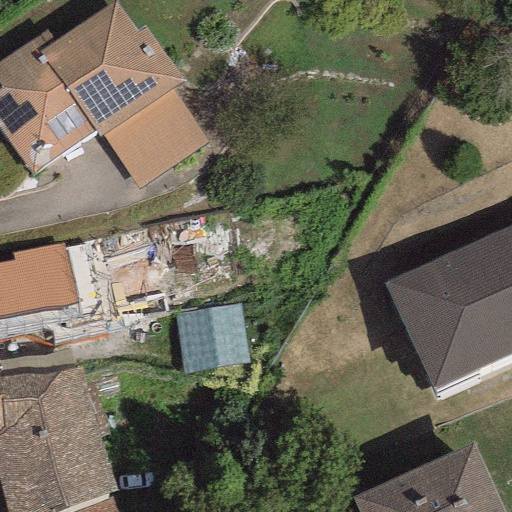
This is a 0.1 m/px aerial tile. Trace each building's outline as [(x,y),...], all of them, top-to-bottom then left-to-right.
[(0,140),(29,183),(97,137),(137,195),(208,146),(172,94),(182,87),(122,0),(54,47),(47,36),(0,67),(0,140)] [(511,238),(384,293),(432,404),(511,369),(511,238)] [(57,254),(0,266),(0,325),(69,311),(57,254)] [(0,500),(3,511),(80,511),(111,502),(117,500),(70,352),(0,365),(0,500)] [(498,511),(475,457),(359,505),(362,511),(498,511)] [(114,511),(111,502),(80,511),(114,511)]
